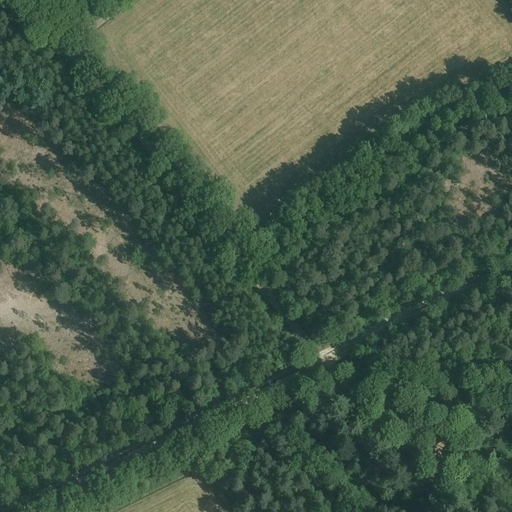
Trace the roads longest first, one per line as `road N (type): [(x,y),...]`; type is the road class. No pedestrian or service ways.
road 1 (track): [(29,0),(440,511)]
road 2 (track): [(511,276),(418,311),(22,511)]
road 3 (track): [(511,391),(409,389),(320,364)]
